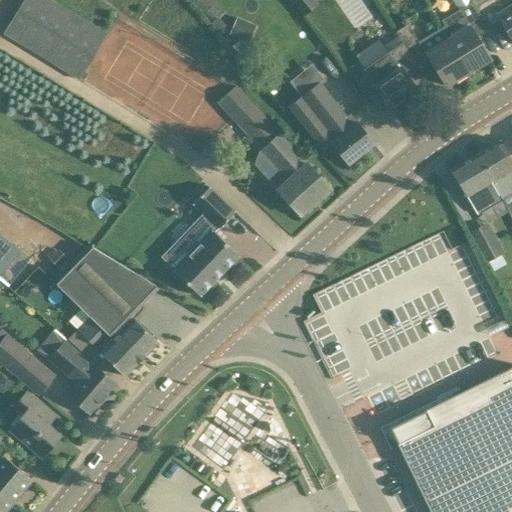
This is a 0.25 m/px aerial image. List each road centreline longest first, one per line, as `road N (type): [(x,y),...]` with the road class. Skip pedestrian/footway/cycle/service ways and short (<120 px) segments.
road 1 (secondary): [(246,305),(302,249),(437,141),(511,94)]
road 2 (secondary): [(61,511),(246,305)]
road 3 (unclassified): [(375,511),(286,340),(246,305)]
